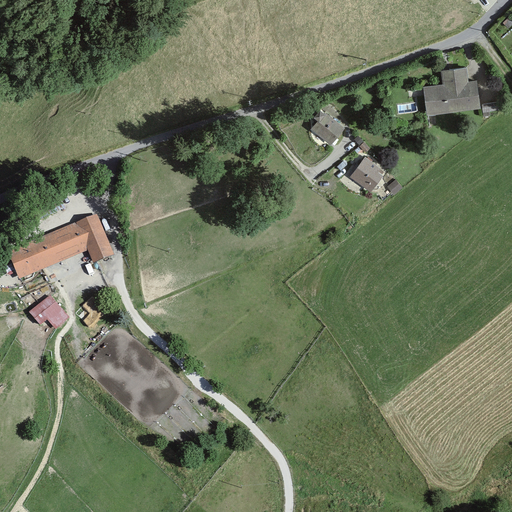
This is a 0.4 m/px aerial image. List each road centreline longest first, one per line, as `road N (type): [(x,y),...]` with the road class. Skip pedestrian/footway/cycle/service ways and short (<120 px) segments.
road 1 (unclassified): [(507,0),(466,36),(0,200)]
road 2 (track): [(109,158),(120,184),(119,235),(132,304),(157,341),(288,471),(287,511)]
